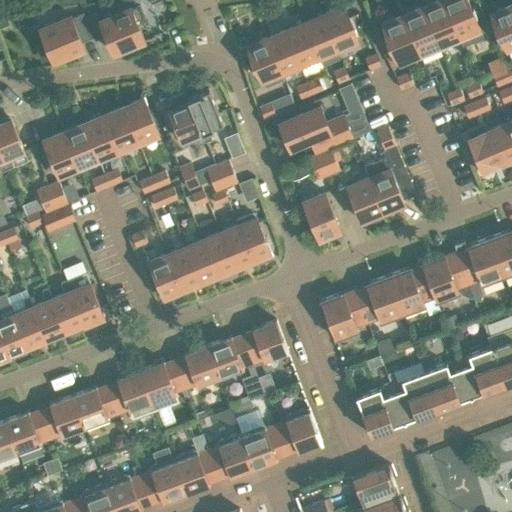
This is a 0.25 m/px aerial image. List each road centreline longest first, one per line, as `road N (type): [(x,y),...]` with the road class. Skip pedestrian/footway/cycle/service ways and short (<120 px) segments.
road 1 (residential): [(0,85),(216,60),(238,82),(297,272)]
road 2 (residential): [(0,381),(297,272)]
road 3 (residential): [(297,272),(511,193)]
road 4 (residential): [(350,449),(297,272)]
road 5 (residential): [(182,511),(350,449)]
road 6 (residential): [(511,392),(397,435)]
